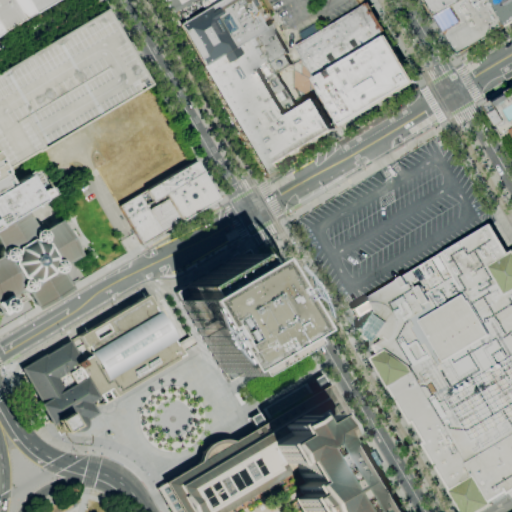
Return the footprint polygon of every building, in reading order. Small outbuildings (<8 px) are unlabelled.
[(10,0),(22,20),(2,32),(0,28),(0,0),(10,0)] [(25,0),(34,13),(22,20),(10,0),(25,0)] [(25,0),(55,0),(34,13),(25,0)] [(213,0),(173,24),(158,0),(213,0)] [(198,65),(173,24),(213,0),(260,0),(273,21),(269,22),(198,65)] [(465,0),(434,18),(423,0),(465,0)] [(465,0),(489,0),(506,27),(457,56),(434,18),(465,0)] [(511,0),(511,23),(506,27),(489,0),(511,0)] [(315,78),(295,45),(369,2),(388,35),(315,78)] [(149,84),(82,124),(35,153),(34,151),(4,169),(0,162),(0,70),(104,8),(149,84)] [(269,22),(288,53),(285,55),(291,66),(277,74),(298,109),(315,99),(334,130),(260,174),(196,66),(198,65),(269,22)] [(388,35),(417,83),(343,126),(315,78),(388,35)] [(489,109),(511,147),(511,90),(509,92),(511,96),(489,109)] [(164,194),(151,202),(145,191),(194,161),(201,172),(164,194)] [(0,191),(27,175),(37,169),(48,187),(40,192),(44,198),(41,200),(33,205),(35,207),(32,208),(31,206),(23,211),(0,224),(0,191)] [(201,172),(217,199),(180,221),(166,198),(164,194),(201,172)] [(151,202),(145,206),(147,210),(161,233),(140,245),(118,207),(145,191),(151,202)] [(147,210),(166,198),(180,221),(161,233),(147,210)] [(0,224),(23,211),(33,228),(34,228),(35,228),(36,228),(37,228),(38,229),(39,229),(39,230),(40,230),(56,220),(59,224),(63,232),(70,243),(75,251),(78,255),(61,265),(61,266),(62,267),(62,268),(61,269),(61,270),(61,271),(60,272),(68,286),(70,289),(34,310),(33,307),(27,299),(26,297),(25,295),(24,294),(23,294),(22,294),(21,294),(20,293),(19,293),(18,292),(8,298),(14,309),(0,317),(0,224)] [(350,309),(399,280),(404,277),(492,224),(502,241),(509,253),(511,251),(511,496),(511,497),(509,494),(508,495),(507,492),(491,502),(493,505),(481,511),(460,511),(448,490),(449,490),(422,444),(424,442),(414,424),(411,426),(389,389),(388,390),(370,359),(377,355),(372,346),(385,338),(385,337),(383,339),(379,336),(374,343),(368,338),(365,341),(359,336),(361,333),(355,329),(359,322),(356,320),(361,314),(355,317),(350,309)] [(174,293),(183,287),(238,254),(247,249),(252,257),(295,331),(300,338),(291,344),(236,377),(227,382),(222,374),(205,346),(179,301),(174,293)] [(18,368),(43,354),(44,355),(69,340),(80,360),(88,355),(86,352),(87,351),(84,346),(83,347),(76,336),(145,295),(152,306),(151,307),(154,312),(155,311),(172,339),(170,341),(173,346),(175,345),(182,356),(112,397),(108,389),(101,393),(95,396),(96,398),(95,399),(89,403),(95,414),(90,417),(84,420),(85,420),(85,421),(85,422),(85,423),(85,424),(85,425),(85,426),(84,427),(84,428),(83,428),(83,429),(82,430),(81,430),(81,431),(80,431),(79,431),(78,431),(77,431),(76,431),(75,431),(74,431),(73,430),(72,430),(72,429),(71,429),(71,428),(70,428),(64,431),(59,435),(53,424),(49,426),(42,414),(36,405),(39,403),(18,368)] [(170,511),(156,488),(163,484),(162,483),(197,462),(197,461),(198,459),(198,458),(198,457),(199,456),(199,454),(200,453),(201,452),(201,451),(202,450),(203,449),(204,448),(205,447),(206,446),(207,445),(208,444),(209,443),(210,443),(212,442),(213,442),(214,441),(215,441),(217,441),(218,440),(219,440),(221,440),(222,440),(223,440),(225,440),(226,440),(227,441),(229,441),(230,441),(231,442),(253,429),(247,418),(256,412),(262,423),(318,390),(312,380),(321,374),(327,385),(327,384),(369,454),(374,451),(382,464),(377,467),(403,511),(170,511)]
